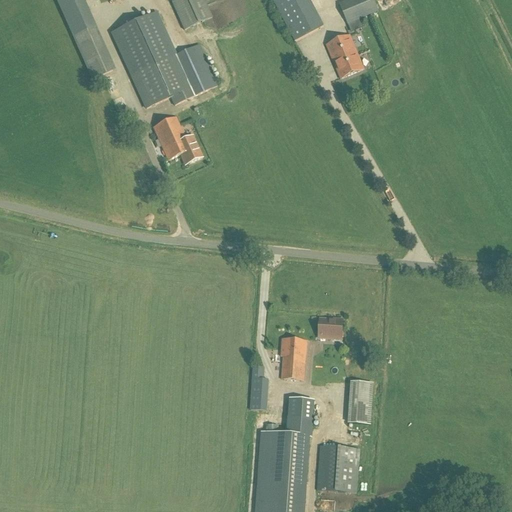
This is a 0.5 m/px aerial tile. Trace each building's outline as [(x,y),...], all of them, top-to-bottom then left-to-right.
[(87,0),(61,0),(73,29),(95,20),(87,0)] [(212,18),(211,15),(204,0),(180,0),(172,4),(183,27),(184,31),(212,18)] [(372,0),(349,0),(338,4),(348,26),(379,13),(372,0)] [(156,14),(112,33),(131,76),(146,109),(171,98),(174,106),(188,100),(217,87),(199,46),(175,57),(156,14)] [(341,80),(364,71),(350,37),(327,47),(341,80)] [(95,63),(86,67),(92,79),(97,77),(101,75),(95,63)] [(192,138),(185,141),(175,120),(153,129),(168,162),(180,156),(185,167),(201,159),(192,138)] [(342,341),(343,321),(335,321),(335,322),(320,321),(319,337),(326,338),(326,340),(342,341)] [(304,382),(307,343),(282,341),(281,358),(283,358),(282,381),(304,382)] [(269,381),(264,381),(265,369),(253,368),(250,412),(267,413),(269,381)] [(372,415),(374,386),(351,384),(349,415),(349,424),(371,426),(372,415)] [(315,402),(289,400),(287,435),(281,435),(281,432),(279,432),(279,427),(266,426),(266,432),(262,432),(262,433),(261,433),(255,511),(305,511),(311,440),(312,440),(315,402)] [(356,495),(360,451),(321,448),(317,492),(356,495)]
